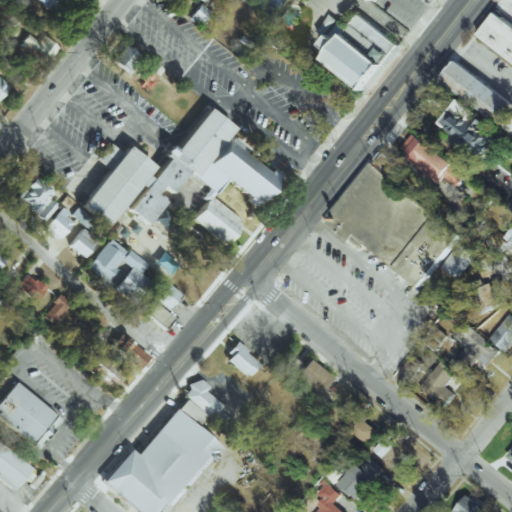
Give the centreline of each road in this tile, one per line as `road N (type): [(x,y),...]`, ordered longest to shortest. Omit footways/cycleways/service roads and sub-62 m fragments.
road 1 (secondary): [(45,511),(468,0)]
road 2 (residential): [(245,277),(511,497)]
road 3 (residential): [(0,225),(169,367)]
road 4 (residential): [(0,151),(120,0)]
road 5 (residential): [(408,511),(511,391)]
